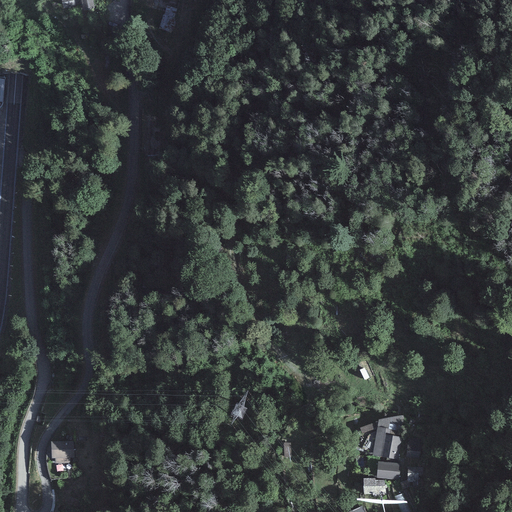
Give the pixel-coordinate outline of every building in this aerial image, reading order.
[(93,0),(81,0),(83,9),(94,6),(93,0)] [(163,28),(171,29),(175,11),(167,9),(163,28)] [(403,416),(379,420),(373,455),(398,460),(402,438),(403,416)] [(70,438),(52,438),(53,456),(71,455),(70,438)] [(421,440),(408,439),(406,458),(419,459),(421,440)] [(400,464),(378,462),(376,478),(398,480),(400,464)] [(423,468),(408,467),(407,483),(420,483),(420,476),(423,476),(423,468)] [(375,478),(363,479),(364,494),(385,492),(384,480),(375,481),(375,478)]
